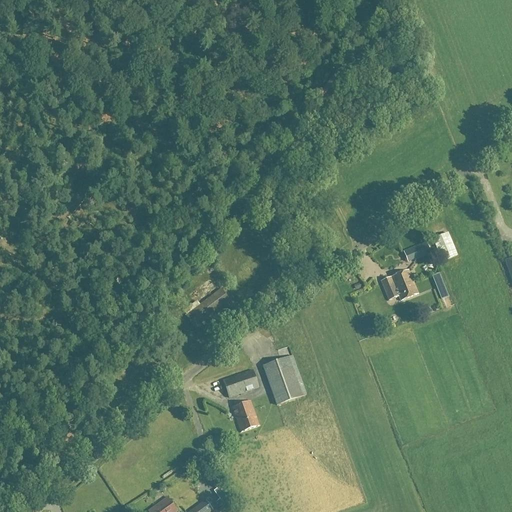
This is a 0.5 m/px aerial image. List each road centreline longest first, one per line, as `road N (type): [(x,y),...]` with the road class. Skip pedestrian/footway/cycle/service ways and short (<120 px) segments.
road 1 (unclassified): [(40,511),(209,357),(511,138)]
road 2 (track): [(362,0),(334,58),(281,121),(208,172),(107,320),(104,340)]
road 3 (track): [(104,340),(0,460)]
road 4 (track): [(102,330),(39,278),(0,267)]
